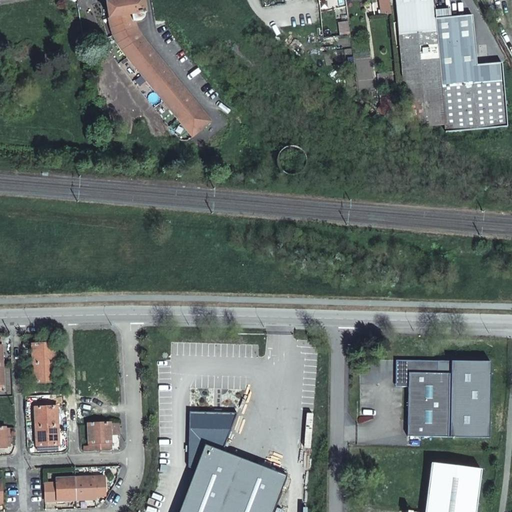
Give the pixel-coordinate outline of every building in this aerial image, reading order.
[(120,46),(194,136),(213,121),(150,44),(145,39),(140,33),(136,27),(132,20),(141,18),(142,18),(143,17),(144,16),(144,14),(143,12),(146,11),(143,0),(129,0),(106,4),(109,19),(111,26),(113,33),(116,40),(120,46)] [(506,128),(500,65),(475,68),(471,18),(434,21),(431,0),(394,0),(406,129),(423,128),(424,131),(431,130),(431,127),(443,126),(444,135),(506,128)] [(494,13),(511,11),(511,3),(492,6),(494,13)] [(348,21),(337,22),(338,34),(349,34),(348,21)] [(33,364),(44,364),(43,338),(36,338),(36,345),(32,345),(33,364)] [(44,364),(55,363),(54,344),(49,344),(49,338),(43,338),(44,364)] [(400,383),(404,387),(410,387),(409,437),(448,438),(450,374),(440,374),(439,361),(397,360),(397,374),(400,374),(400,383)] [(489,362),(439,361),(440,374),(450,374),(448,438),(487,436),(489,362)] [(56,383),(55,363),(44,364),(45,390),(51,389),(51,383),(56,383)] [(45,390),(44,364),(33,364),(34,384),(38,384),(38,390),(45,390)] [(46,427),(45,402),(39,403),(39,408),(34,408),(35,427),(46,427)] [(52,402),(45,402),(46,427),(57,426),(56,408),(52,408),(52,402)] [(237,414),(189,413),(188,466),(195,469),(178,511),(270,511),(284,477),(221,452),(237,414)] [(120,435),(119,424),(109,424),(98,425),(100,451),(110,450),(110,435),(120,435)] [(98,425),(88,425),(89,446),(83,446),(83,451),(100,451),(98,425)] [(58,446),(57,426),(46,427),(47,450),(53,450),(53,446),(58,446)] [(46,427),(35,427),(36,447),(41,447),(41,451),(47,450),(46,427)] [(432,463),(424,511),(475,511),(482,470),(432,463)] [(76,478),(76,490),(97,489),(107,488),(106,477),(97,477),(76,478)] [(45,491),(76,490),(76,478),(57,479),(57,484),(45,484),(45,491)] [(97,489),(76,490),(77,500),(98,499),(98,496),(107,496),(107,488),(97,489)] [(77,500),(76,490),(45,491),(46,497),(58,497),(58,501),(77,500)]
